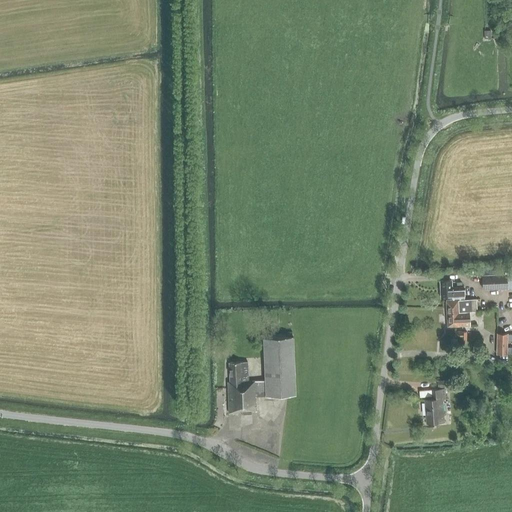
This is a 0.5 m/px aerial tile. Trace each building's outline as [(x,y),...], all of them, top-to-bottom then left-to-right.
[(505,274),(504,268),(495,268),(495,274),(481,275),(482,290),(507,289),(506,274),(505,274)] [(440,298),(454,297),(464,297),(463,287),(451,287),(451,280),(439,281),(440,298)] [(476,299),(457,300),(458,314),(469,313),(469,312),(477,312),(476,299)] [(458,314),(457,300),(446,301),(447,327),(470,325),(469,313),(458,314)] [(467,343),(467,332),(454,331),(454,337),(460,337),(460,343),(467,343)] [(255,396),(295,395),(293,336),(292,336),(292,332),(286,332),(287,337),(263,338),(265,381),(248,381),(247,362),(229,362),(229,379),(227,379),(229,413),(241,413),(241,414),(251,413),(251,411),(256,411),(255,396)] [(511,333),(496,333),(496,355),(511,355),(511,347),(507,348),(507,341),(511,341),(511,333)] [(447,380),(437,380),(437,388),(447,387),(447,380)] [(442,399),(445,398),(444,389),(431,390),(432,399),(424,400),(426,423),(444,422),(442,399)]
